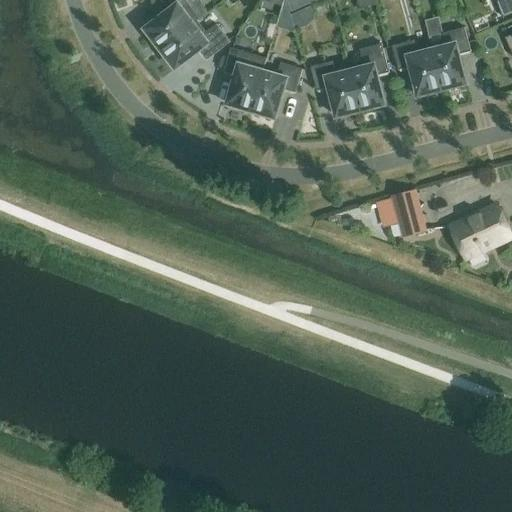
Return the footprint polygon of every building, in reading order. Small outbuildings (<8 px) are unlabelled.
[(145,29),(160,49),(197,20),(189,9),(199,1),(198,0),(162,0),(162,1),(169,11),(145,29)] [(353,0),(357,11),(385,3),(386,5),(401,0),(353,0)] [(511,0),(496,0),(504,18),(511,14),(511,0)] [(160,49),(176,69),(200,50),(207,60),(231,42),(217,24),(207,32),(197,20),(160,49)] [(431,45),(442,90),(467,84),(459,54),(471,51),(465,28),(443,33),(445,41),(431,45)] [(418,96),(442,90),(431,45),(417,49),(414,41),(393,46),(399,70),(411,67),(418,96)] [(351,70),(361,111),(385,105),(377,75),(389,72),(382,44),(360,50),(365,67),(351,70)] [(228,104),(252,111),(265,67),(251,62),(253,54),(232,48),(224,72),(236,75),(228,104)] [(333,62),(311,67),(317,91),(329,88),(337,117),(361,111),(351,70),(350,66),(335,70),(333,62)] [(265,67),(252,111),(276,118),(284,89),(296,93),(303,69),(282,63),(279,71),(265,67)] [(398,217),(403,236),(426,230),(416,191),(393,197),(393,198),(383,201),(388,219),(398,217)] [(451,226),(467,259),(511,237),(511,235),(498,205),(451,226)]
